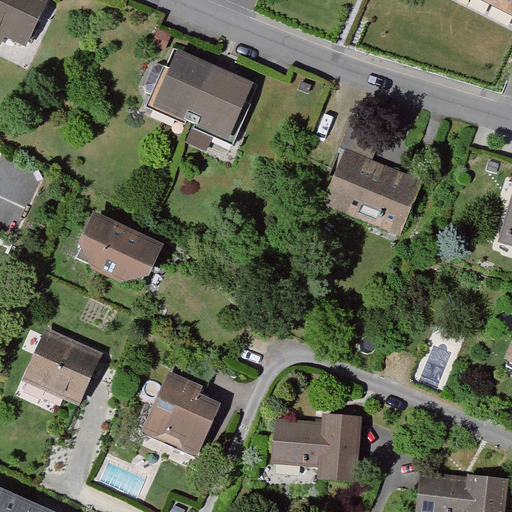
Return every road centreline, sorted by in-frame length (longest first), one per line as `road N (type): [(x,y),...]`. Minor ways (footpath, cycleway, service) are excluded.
road 1 (residential): [(511,441),(279,355),(208,511)]
road 2 (residential): [(181,0),(342,66),(511,119)]
